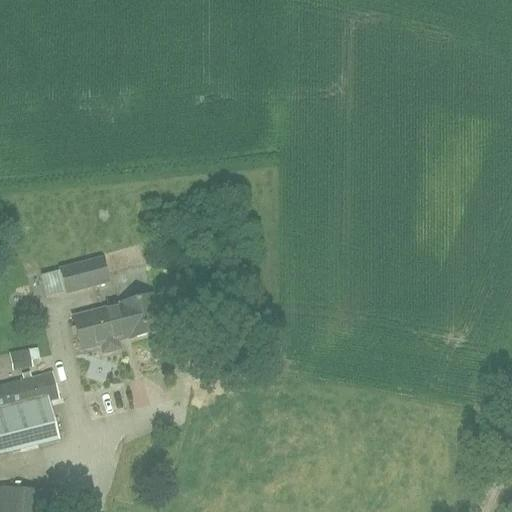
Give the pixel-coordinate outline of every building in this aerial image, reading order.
[(62,272),(68,295),(109,283),(103,260),(62,272)] [(123,351),(120,341),(133,338),(134,340),(163,332),(153,297),(124,304),(125,306),(74,320),(83,351),(102,346),(104,356),(123,351)] [(33,367),(30,347),(10,351),(14,370),(33,367)] [(223,354),(187,348),(183,368),(219,373),(223,354)] [(52,375),(0,388),(0,457),(59,442),(49,403),(58,400),(52,375)] [(127,393),(101,396),(104,419),(130,415),(127,393)] [(0,488),(0,511),(39,511),(41,495),(0,488)]
